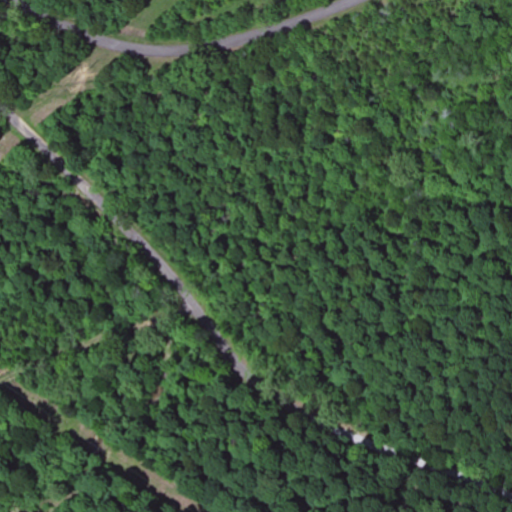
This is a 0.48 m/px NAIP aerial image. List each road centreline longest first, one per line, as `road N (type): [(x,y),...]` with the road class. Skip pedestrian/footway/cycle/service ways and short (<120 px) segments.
road 1 (residential): [(511,502),(314,424),(259,388),(0,76)]
road 2 (residential): [(17,0),(83,33),(168,52),(222,45),(353,0)]
